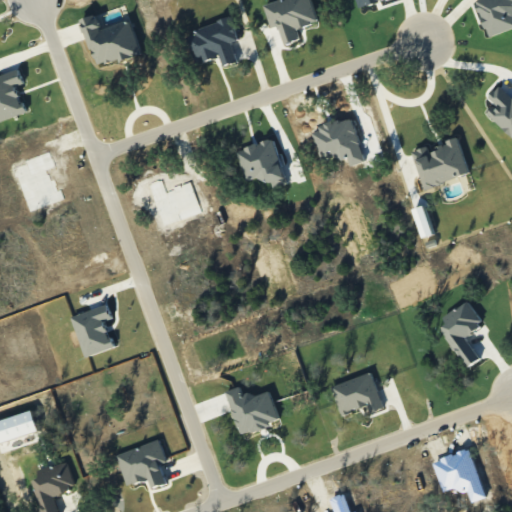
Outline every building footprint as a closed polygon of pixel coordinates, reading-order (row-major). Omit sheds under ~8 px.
[(130,20),(101,29),(97,14),(81,19),(96,67),(140,54),(130,20)] [(238,39),(232,18),(188,32),(198,63),(220,57),(223,66),(237,61),(231,41),(238,39)] [(469,173),(458,139),(429,149),(428,146),(412,151),(424,188),(469,173)] [(332,387),(341,413),(370,403),(373,409),(382,406),(371,374),(332,387)] [(152,488),(167,483),(160,464),(167,461),(159,440),(117,455),(128,486),(149,479),(152,488)] [(59,511),(54,495),(75,488),(66,461),(38,471),(40,478),(32,480),(43,511),(59,511)]
